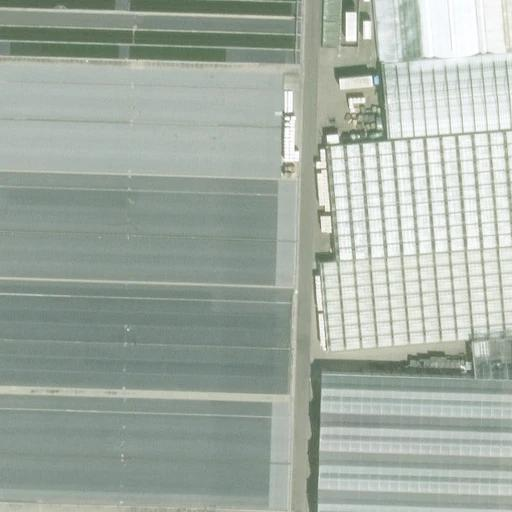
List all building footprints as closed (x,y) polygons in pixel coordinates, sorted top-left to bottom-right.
[(419,0),(373,0),(378,60),(380,60),(425,57),(419,0)] [(427,0),(433,56),(479,52),(474,0),(427,0)] [(511,0),(481,0),(486,51),(511,49),(511,0)] [(425,57),(380,60),(386,138),(511,127),(511,49),(486,51),(479,52),(433,56),(425,57)] [(511,127),(386,138),(325,143),(335,258),(319,260),(327,350),(470,338),(511,333),(511,127)] [(511,511),(511,333),(470,338),(474,375),(321,370),(316,511),(511,511)]
